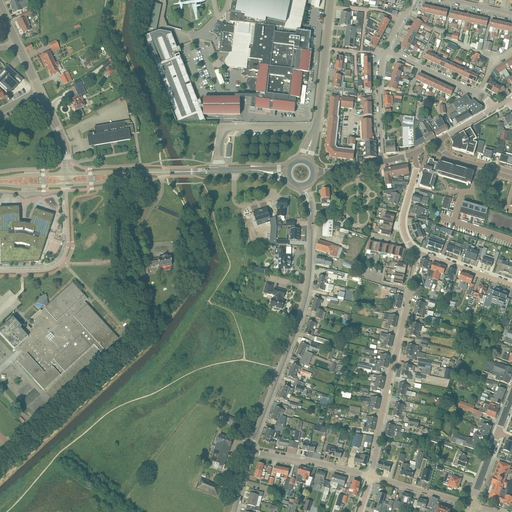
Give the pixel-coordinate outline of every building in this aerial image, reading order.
[(18,0),(14,1),(10,3),(14,13),(22,10),(20,7),(28,4),(26,0),(21,0),(18,1),(18,0)] [(187,0),(183,1),(182,0),(179,0),(180,1),(175,2),(175,4),(180,3),(182,8),(183,8),(183,3),(193,3),(197,18),(198,18),(198,2),(203,0),(187,0)] [(218,32),(218,33),(221,34),(219,52),(230,53),(229,55),(226,60),(225,61),(225,62),(225,63),(226,64),(226,65),(227,66),(228,67),(229,67),(244,69),(244,71),(249,77),(250,77),(249,80),(247,80),(247,84),(249,87),(250,90),(250,93),(252,93),(250,107),(254,107),(256,108),(256,109),(263,110),(270,110),(270,109),(271,110),(273,110),(273,111),(295,113),(295,112),(295,105),(294,105),(294,103),(294,102),(295,100),(295,98),(299,98),(300,89),(300,81),(302,82),(303,82),(307,82),(308,73),(310,52),(309,52),(310,47),(311,32),(300,31),(301,25),(306,0),(239,0),(238,4),(233,3),(232,7),(231,14),(229,22),(235,23),(235,26),(228,25),(223,21),(223,22),(225,23),(223,25),(222,24),(218,33),(218,32)] [(395,0),(389,0),(388,4),(387,12),(392,15),(394,4),(395,4),(395,0)] [(161,5),(150,3),(145,27),(156,30),(161,5)] [(436,8),(429,6),(428,14),(424,21),(426,22),(430,14),(434,15),(436,8)] [(448,11),(442,9),(440,16),(439,21),(438,25),(440,25),(441,26),(443,17),(446,18),(448,11)] [(457,13),(454,28),(457,29),(457,25),(458,20),(462,21),(463,14),(457,13)] [(468,23),(467,27),(466,31),(469,32),(471,23),(474,24),(476,17),(470,15),(468,23)] [(22,19),(17,21),(20,28),(21,27),(23,33),(30,30),(28,26),(30,25),(27,17),(25,18),(22,19)] [(381,24),(387,27),(390,21),(384,18),(381,24)] [(478,34),(479,34),(481,34),(483,29),(486,30),(487,27),(488,19),(482,18),(478,34)] [(347,27),(349,27),(349,20),(341,19),(341,26),(347,26),(347,27)] [(413,25),(419,28),(421,25),(431,31),(433,28),(416,19),(413,25)] [(498,22),(494,37),(497,38),(499,29),(502,30),(504,23),(498,22)] [(384,32),(378,29),(375,28),(368,24),(366,27),(373,30),(377,32),(375,35),(381,38),(384,32)] [(378,29),(384,32),(387,27),(381,24),(378,29)] [(413,25),(410,30),(416,34),(419,28),(413,25)] [(356,28),(349,27),(347,27),(345,47),(353,48),(356,28)] [(416,34),(410,30),(407,36),(414,39),(415,37),(418,39),(420,38),(423,40),(424,38),(420,36),(416,34)] [(365,34),(364,36),(378,43),(381,38),(375,35),(374,38),(370,36),(371,36),(368,34),(368,35),(365,34)] [(378,43),(364,36),(364,39),(371,43),(369,46),(375,49),(378,43)] [(404,41),(411,45),(415,47),(418,49),(419,47),(416,45),(416,44),(417,41),(414,39),(407,36),(404,41)] [(59,47),(55,40),(48,43),(52,50),(59,47)] [(415,47),(411,45),(404,41),(401,47),(408,51),(409,47),(413,49),(415,47)] [(493,43),(487,42),(486,42),(485,50),(491,51),(493,43)] [(449,43),(449,44),(447,48),(455,51),(457,46),(449,43)] [(424,59),(432,62),(435,56),(431,54),(433,49),(430,48),(428,52),(427,52),(424,59)] [(432,62),(439,65),(442,59),(443,57),(445,53),(441,51),(439,54),(440,55),(438,57),(435,56),(432,62)] [(55,63),(50,52),(42,55),(43,59),(42,59),(46,68),(47,67),(55,63)] [(480,55),(475,53),(471,62),(476,64),(480,55)] [(336,63),(344,63),(345,57),(350,58),(350,62),(353,63),(353,57),(350,57),(351,55),(340,54),(340,57),(337,56),(336,63)] [(98,60),(95,55),(88,60),(91,64),(98,60)] [(449,62),(442,59),(439,65),(446,69),(449,62)] [(108,61),(102,65),(105,69),(111,65),(108,61)] [(58,62),(55,63),(47,67),(51,76),(59,72),(59,71),(62,70),(60,65),(58,62)] [(449,62),(446,69),(454,72),(457,66),(449,62)] [(195,92),(185,63),(180,65),(191,94),(195,92)] [(394,70),(401,72),(402,69),(406,70),(407,67),(396,64),(394,70)] [(464,69),(461,76),(468,79),(473,70),(474,66),(471,64),(469,68),(465,66),(464,69)] [(8,66),(0,74),(0,85),(9,94),(13,91),(24,80),(8,66)] [(454,72),(461,76),(464,69),(457,66),(454,72)] [(220,85),(225,83),(220,69),(216,71),(220,85)] [(408,81),(408,80),(409,78),(400,75),(401,72),(394,70),(392,76),(408,81)] [(480,73),(473,70),(468,79),(476,82),(480,73)] [(72,81),(68,72),(60,76),(65,84),(72,81)] [(416,80),(422,83),(425,76),(419,74),(416,80)] [(391,82),(398,84),(399,82),(409,84),(410,81),(408,80),(408,81),(392,76),(391,82)] [(431,79),(425,76),(422,83),(418,91),(417,94),(420,96),(422,93),(421,92),(423,88),(425,84),(428,86),(431,79)] [(486,89),(492,92),(496,85),(493,83),(494,81),(489,78),(485,83),(488,85),(486,89)] [(431,79),(428,86),(431,87),(429,91),(426,90),(424,94),(427,96),(428,95),(430,96),(437,82),(431,79)] [(295,100),(294,102),(301,103),(300,104),(305,104),(307,86),(303,86),(302,86),(302,82),(300,81),(300,89),(302,89),(301,101),(295,100)] [(398,84),(391,82),(389,88),(396,90),(400,91),(401,89),(397,88),(398,84)] [(437,82),(430,96),(433,97),(436,90),(439,91),(443,84),(437,82)] [(448,87),(443,84),(439,91),(445,94),(448,87)] [(496,85),(492,92),(497,95),(499,92),(500,93),(505,90),(504,87),(501,85),(499,87),(496,85)] [(82,87),(76,90),(78,95),(76,96),(77,97),(71,100),(74,106),(73,106),(75,111),(85,107),(81,100),(83,100),(81,97),(83,96),(82,94),(85,93),(82,87)] [(448,87),(445,94),(451,96),(454,90),(448,87)] [(393,96),(389,96),(389,92),(384,93),(385,107),(390,107),(389,105),(393,104),(393,96)] [(360,97),(361,103),(372,103),(371,97),(365,97),(365,95),(361,95),(361,97),(360,97)] [(452,103),(457,111),(466,106),(472,116),(483,110),(483,107),(473,99),(471,101),(467,95),(452,103)] [(326,147),(326,149),(332,158),(335,158),(337,158),(347,159),(349,160),(353,160),(354,151),(337,149),(335,146),(338,118),(337,118),(339,101),(339,97),(336,96),(333,96),(331,96),(330,100),(330,102),(329,111),(329,113),(328,118),(329,118),(329,122),(328,124),(327,133),(327,135),(326,145),(326,147)] [(339,97),(339,101),(340,101),(341,101),(341,107),(347,108),(348,98),(342,97),(339,97)] [(348,98),(347,108),(353,109),(354,103),(356,104),(356,99),(354,99),(354,98),(348,98)] [(240,99),(204,99),(204,115),(240,115),(240,108),(240,99)] [(134,104),(127,105),(128,115),(136,113),(134,104)] [(457,111),(450,115),(452,120),(455,119),(458,125),(472,117),(472,116),(466,106),(457,111)] [(508,124),(511,121),(511,114),(511,112),(503,117),(507,125),(508,124)] [(404,116),(403,124),(414,125),(414,122),(414,121),(414,120),(415,118),(404,116)] [(436,125),(431,128),(436,136),(438,137),(448,131),(448,129),(446,125),(445,125),(442,119),(441,119),(440,116),(437,118),(438,121),(435,123),(436,125)] [(418,118),(417,118),(419,122),(414,120),(414,121),(425,142),(426,142),(427,143),(435,138),(432,133),(428,125),(428,124),(426,120),(423,119),(418,118)] [(361,120),(362,141),(363,141),(367,141),(373,140),(373,137),(372,137),(372,134),(373,134),(373,130),(372,130),(372,127),(373,127),(372,123),(371,123),(371,120),(361,120)] [(124,122),(99,126),(94,127),(95,136),(94,136),(93,134),(87,135),(89,147),(93,146),(110,144),(117,142),(130,140),(129,134),(130,134),(134,133),(132,125),(124,126),(124,122)] [(415,148),(425,142),(414,122),(414,125),(414,137),(414,146),(415,148)] [(414,127),(402,128),(403,139),(400,140),(400,147),(403,147),(404,148),(408,148),(408,146),(410,146),(409,138),(414,137),(414,127)] [(471,129),(451,140),(453,144),(453,145),(452,149),(474,155),(477,143),(474,142),(474,141),(477,139),(471,129)] [(500,140),(506,141),(511,142),(511,133),(508,132),(502,131),(500,140)] [(395,140),(385,140),(386,154),(396,153),(396,152),(399,152),(399,148),(399,147),(395,148),(395,140)] [(503,151),(506,141),(500,140),(497,155),(500,156),(500,154),(501,154),(502,151),(503,151)] [(485,150),(484,153),(483,157),(491,160),(493,152),(488,151),(489,147),(486,147),(485,150)] [(499,162),(507,164),(509,157),(505,156),(506,153),(502,152),(502,155),(501,155),(499,162)] [(421,180),(419,187),(421,187),(432,190),(432,188),(432,189),(433,189),(433,190),(434,190),(434,189),(434,188),(434,187),(434,185),(436,179),(437,176),(443,178),(464,184),(466,184),(466,185),(467,185),(467,186),(468,186),(468,185),(468,184),(467,184),(468,183),(471,184),(474,172),(467,170),(464,169),(439,162),(438,164),(434,162),(434,160),(430,159),(427,167),(426,167),(424,167),(423,171),(424,171),(423,171),(423,172),(424,172),(423,175),(422,178),(421,180)] [(407,165),(390,168),(392,177),(395,177),(396,180),(392,180),(393,184),(407,185),(409,181),(403,180),(403,178),(400,178),(400,176),(404,175),(404,177),(409,176),(409,174),(407,165)] [(393,184),(392,180),(392,177),(390,168),(384,169),(385,186),(393,185),(393,184)] [(330,198),(329,194),(329,189),(322,190),(323,195),(322,195),(322,204),(326,203),(326,198),(330,198)] [(394,190),(383,191),(383,194),(391,196),(389,203),(397,205),(400,195),(397,195),(397,193),(398,193),(398,190),(394,190)] [(429,199),(414,194),(412,201),(427,205),(429,199)] [(445,197),(442,208),(448,210),(451,199),(445,197)] [(287,202),(278,201),(278,216),(285,217),(286,208),(287,208),(287,202)] [(463,202),(460,213),(466,215),(470,204),(463,202)] [(470,204),(466,215),(472,217),(476,206),(470,204)] [(412,210),(411,213),(412,214),(418,216),(417,219),(427,221),(428,216),(424,215),(425,209),(423,209),(423,208),(414,206),(413,210),(412,210)] [(476,206),(472,217),(479,219),(482,208),(476,206)] [(54,215),(35,209),(30,224),(19,223),(19,207),(0,207),(0,241),(0,249),(1,263),(39,262),(54,215)] [(270,219),(268,213),(267,208),(254,212),(257,223),(265,221),(266,224),(270,222),(271,222),(270,219)] [(482,208),(479,219),(485,221),(488,209),(482,208)] [(388,215),(385,215),(385,218),(382,218),(381,221),(384,221),(393,223),(395,217),(391,216),(388,215)] [(333,221),(323,220),(323,236),(332,236),(333,221)] [(381,224),(380,227),(392,230),(393,223),(384,221),(383,225),(381,224)] [(412,226),(414,233),(423,229),(420,223),(418,224),(417,223),(412,226)] [(392,230),(380,227),(380,230),(382,231),(381,235),(390,236),(392,230)] [(276,240),(276,245),(289,245),(289,241),(291,241),(299,241),(299,229),(291,229),(290,229),(287,229),(287,240),(286,240),(276,240)] [(423,229),(414,233),(417,240),(425,236),(423,230),(423,229)] [(429,240),(428,245),(435,248),(437,242),(438,239),(434,238),(433,237),(432,237),(431,237),(430,239),(429,240)] [(437,242),(435,248),(442,250),(444,244),(445,240),(438,238),(438,239),(437,242)] [(332,245),(324,242),(319,240),(316,249),(330,253),(332,245)] [(376,243),(369,241),(367,250),(371,251),(370,254),(373,254),(376,243)] [(453,254),(456,243),(450,241),(448,246),(448,245),(446,251),(453,254)] [(382,244),(376,243),(373,254),(376,255),(377,253),(380,253),(382,244)] [(456,243),(453,254),(460,256),(462,250),(463,245),(456,243)] [(389,245),(382,244),(380,253),(380,256),(383,256),(384,254),(387,255),(389,245)] [(465,258),(470,260),(475,247),(472,246),(467,244),(465,250),(468,251),(465,258)] [(396,247),(389,245),(387,255),(387,257),(390,258),(390,255),(394,256),(396,247)] [(279,269),(290,269),(291,255),(286,255),(287,248),(279,247),(279,269)] [(403,248),(396,247),(394,256),(393,258),(396,259),(397,257),(401,257),(401,256),(401,254),(402,252),(402,250),(403,248)] [(470,260),(476,262),(478,254),(481,255),(483,249),(478,248),(475,247),(470,260)] [(481,264),(486,266),(490,254),(483,252),(481,257),(483,258),(481,264)] [(490,254),(486,266),(491,268),(493,262),(496,263),(498,257),(490,254)] [(326,258),(318,256),(317,256),(316,263),(331,266),(332,260),(326,259),(326,258)] [(172,263),(171,262),(170,257),(167,257),(161,257),(161,258),(150,260),(151,266),(159,264),(159,268),(172,266),(171,265),(172,264),(172,263)] [(500,271),(506,273),(509,264),(503,262),(504,258),(500,257),(498,264),(502,265),(500,271)] [(428,272),(429,269),(432,262),(428,261),(421,259),(420,268),(423,268),(422,273),(425,274),(425,272),(428,272)] [(402,264),(399,263),(398,263),(397,267),(395,266),(394,269),(405,272),(407,265),(404,264),(402,264)] [(424,287),(431,289),(434,279),(435,279),(440,265),(434,263),(431,270),(429,269),(428,272),(427,277),(424,287)] [(446,267),(440,265),(435,279),(434,279),(431,289),(434,290),(437,283),(439,284),(436,291),(439,292),(443,282),(438,280),(440,274),(443,274),(446,267)] [(137,268),(134,269),(135,277),(138,277),(145,276),(144,269),(142,269),(142,268),(137,268)] [(456,270),(449,268),(446,279),(448,280),(447,283),(448,283),(445,291),(451,293),(454,284),(451,283),(456,270)] [(328,270),(329,271),(328,274),(338,276),(344,278),(347,278),(348,274),(328,269),(328,270)] [(405,272),(394,269),(393,273),(396,273),(395,277),(404,278),(405,272)] [(462,289),(468,274),(461,272),(459,280),(462,281),(461,284),(460,284),(459,288),(461,289),(462,289)] [(326,275),(320,274),(318,283),(325,284),(325,283),(327,284),(328,278),(337,279),(338,276),(328,274),(328,273),(326,275)] [(474,277),(468,274),(462,289),(461,289),(461,291),(464,292),(465,290),(466,290),(467,286),(466,286),(467,283),(471,284),(474,277)] [(404,278),(395,277),(393,276),(392,279),(394,280),(393,283),(403,285),(404,278)] [(87,299),(72,282),(49,304),(48,303),(46,294),(46,295),(43,296),(40,298),(38,300),(37,303),(36,303),(45,306),(46,307),(41,311),(40,309),(31,318),(35,322),(32,325),(35,328),(32,330),(28,326),(24,330),(13,318),(0,329),(0,334),(16,351),(20,347),(24,351),(15,360),(44,391),(94,345),(102,353),(118,338),(85,302),(87,299)] [(266,283),(264,293),(271,295),(271,294),(273,295),(275,296),(274,299),(272,299),(272,301),(271,300),(270,304),(271,304),(270,306),(282,309),(284,301),(282,301),(282,297),(284,298),(285,291),(274,288),(274,292),(271,291),(273,285),(266,283)] [(325,284),(318,283),(317,289),(327,292),(329,284),(327,284),(325,283),(325,284)] [(485,295),(487,287),(487,286),(485,285),(485,286),(480,285),(478,291),(476,291),(474,297),(481,299),(479,304),(483,306),(486,297),(483,295),(483,294),(485,295)] [(423,288),(423,287),(418,286),(415,295),(420,297),(423,288)] [(483,306),(483,307),(487,308),(488,305),(489,306),(492,299),(498,301),(501,291),(495,288),(493,293),(488,291),(486,297),(483,306)] [(501,291),(498,301),(503,302),(500,309),(502,310),(501,313),(505,314),(510,299),(507,298),(508,293),(506,292),(503,290),(502,291),(501,291)] [(388,300),(392,301),(401,303),(402,296),(389,293),(388,300)] [(315,299),(313,305),(319,307),(320,303),(322,303),(323,301),(315,299)] [(399,309),(401,303),(392,301),(392,305),(390,305),(389,309),(393,310),(393,307),(399,309)] [(417,301),(415,308),(424,310),(425,306),(427,306),(427,304),(417,301)] [(319,307),(313,305),(311,312),(317,313),(316,318),(324,320),(326,313),(323,312),(324,311),(319,310),(319,307)] [(424,310),(415,308),(414,314),(417,314),(416,317),(424,319),(426,311),(424,310)] [(388,321),(396,323),(398,316),(386,314),(384,320),(388,321)] [(447,321),(444,321),(438,319),(429,317),(428,322),(443,325),(446,326),(447,321)] [(309,321),(306,327),(313,329),(314,325),(316,326),(317,323),(309,321)] [(411,330),(419,332),(425,333),(426,329),(424,328),(424,327),(422,327),(423,325),(412,323),(411,330)] [(312,331),(313,329),(306,327),(304,334),(312,336),(314,331),(312,331)] [(418,336),(419,332),(411,330),(410,335),(416,337),(415,339),(419,340),(420,336),(418,336)] [(380,333),(379,339),(384,340),(393,342),(394,336),(380,333)] [(330,341),(315,337),(314,342),(328,346),(330,341)] [(385,346),(391,347),(393,342),(384,340),(384,344),(381,344),(381,348),(385,348),(385,346)] [(322,345),(312,341),(310,346),(320,350),(321,346),(322,345)] [(301,343),(299,349),(305,351),(306,348),(308,348),(309,346),(301,343)] [(407,350),(420,353),(421,349),(418,348),(418,346),(408,344),(407,350)] [(305,351),(299,349),(296,355),(304,358),(307,359),(309,354),(304,353),(305,351)] [(420,353),(407,350),(405,356),(412,357),(411,359),(415,360),(416,358),(418,358),(424,359),(425,354),(420,353)] [(511,352),(510,351),(508,356),(504,354),(502,359),(511,363),(511,352)] [(380,361),(388,363),(390,356),(379,354),(379,356),(381,356),(380,361)] [(387,368),(388,363),(380,361),(378,360),(378,361),(370,359),(369,363),(377,365),(376,369),(380,370),(381,367),(387,368)] [(511,369),(487,360),(484,367),(511,377),(511,373),(511,369)] [(290,370),(296,373),(298,369),(300,370),(301,367),(293,364),(290,370)] [(402,370),(411,372),(413,372),(414,366),(404,364),(402,370)] [(431,366),(418,364),(417,367),(426,369),(425,375),(430,376),(431,370),(431,366)] [(508,384),(511,377),(484,367),(483,371),(501,378),(500,381),(508,384)] [(364,372),(363,373),(375,375),(374,378),(369,376),(368,381),(375,383),(384,384),(385,377),(379,376),(380,372),(376,371),(372,371),(364,369),(364,372)] [(446,369),(444,378),(450,380),(452,370),(446,369)] [(295,376),(296,373),(290,370),(288,377),(296,380),(297,377),(295,376)] [(410,376),(411,372),(402,370),(401,375),(407,376),(407,379),(411,380),(412,376),(410,376)] [(372,386),(372,390),(376,391),(376,389),(382,390),(384,384),(375,383),(375,387),(372,386)] [(282,392),(288,394),(289,391),(291,391),(292,389),(284,385),(282,392)] [(306,388),(297,385),(295,390),(304,393),(306,388)] [(496,391),(494,395),(498,396),(498,397),(502,399),(506,390),(499,388),(498,392),(496,391)] [(407,399),(408,396),(406,395),(407,391),(399,389),(397,395),(403,396),(403,398),(407,399)] [(286,398),(288,394),(282,392),(279,398),(287,401),(288,398),(286,398)] [(322,394),(320,401),(322,401),(321,404),(327,406),(330,397),(322,394)] [(500,405),(502,399),(498,397),(498,396),(494,395),(494,396),(489,395),(487,400),(500,405)] [(459,404),(458,407),(472,412),(473,410),(475,406),(460,401),(459,404)] [(378,410),(379,404),(371,402),(370,407),(368,406),(367,410),(372,411),(372,409),(378,410)] [(394,409),(403,411),(403,408),(405,408),(406,405),(396,403),(394,409)] [(481,408),(479,412),(487,415),(495,418),(497,414),(499,409),(498,409),(499,406),(491,403),(490,406),(485,404),(484,408),(484,409),(481,408)] [(276,407),(273,413),(279,415),(280,415),(281,412),(284,413),(285,410),(276,407)] [(401,416),(403,411),(394,409),(393,416),(399,417),(398,419),(403,420),(403,417),(401,416)] [(273,413),(271,419),(276,421),(277,422),(279,423),(277,427),(284,428),(286,417),(282,416),(280,415),(279,415),(273,413)] [(237,419),(224,414),(222,421),(235,426),(237,419)] [(368,419),(367,423),(375,425),(377,418),(366,416),(365,419),(368,419)] [(482,419),(479,426),(482,427),(481,431),(489,434),(492,427),(483,424),(485,420),(482,419)] [(361,422),(360,427),(364,428),(363,431),(367,432),(368,430),(374,431),(375,425),(367,423),(367,424),(361,422)] [(386,430),(394,432),(400,433),(401,429),(395,427),(395,426),(387,424),(386,430)] [(267,428),(265,435),(272,437),(277,439),(279,433),(278,433),(276,432),(274,431),(272,430),(267,428)] [(454,433),(451,442),(469,448),(474,450),(475,445),(479,438),(486,441),(489,434),(481,431),(479,430),(478,430),(475,429),(472,435),(475,437),(474,440),(454,433)] [(211,448),(214,449),(228,454),(230,447),(233,439),(219,434),(215,446),(212,445),(211,448)] [(265,435),(263,441),(266,442),(266,443),(267,444),(268,444),(269,443),(270,443),(275,444),(276,441),(271,440),(272,437),(265,435)] [(361,442),(361,441),(361,440),(361,439),(362,438),(362,437),(360,436),(359,436),(357,436),(355,435),(354,435),(351,447),(358,449),(359,449),(359,448),(361,442)] [(280,440),(279,445),(287,447),(294,448),(295,442),(289,441),(288,441),(280,440)] [(310,444),(308,451),(315,452),(316,444),(312,443),(312,444),(310,444)] [(327,446),(325,452),(329,453),(328,455),(335,457),(337,450),(335,449),(335,448),(331,447),(327,446)] [(425,449),(420,448),(416,461),(421,463),(425,449)] [(228,454),(214,449),(210,461),(224,466),(228,454)] [(337,450),(335,457),(341,458),(343,450),(339,449),(338,450),(337,450)] [(362,458),(360,464),(366,465),(368,457),(370,451),(367,450),(366,453),(362,452),(361,455),(361,458),(362,458)] [(354,462),(360,464),(362,458),(361,458),(361,455),(356,454),(354,462)] [(460,458),(457,456),(455,463),(457,464),(465,468),(468,460),(465,459),(466,456),(462,454),(460,458)] [(423,459),(418,478),(421,479),(421,481),(428,482),(431,471),(425,469),(424,469),(425,468),(425,467),(422,466),(423,463),(426,464),(426,460),(427,461),(428,461),(428,460),(423,459)] [(377,468),(383,470),(385,463),(383,462),(384,461),(379,460),(377,468)] [(387,464),(385,463),(383,470),(389,472),(392,463),(388,462),(387,464)] [(492,481),(503,485),(508,486),(509,483),(505,481),(507,475),(510,476),(511,471),(511,469),(509,469),(510,466),(499,462),(492,481)] [(258,463),(256,470),(262,472),(263,468),(266,468),(267,465),(264,465),(264,464),(258,463)] [(400,475),(406,476),(410,464),(406,464),(406,465),(403,464),(400,475)] [(410,464),(406,476),(412,478),(416,466),(410,464)] [(281,474),(282,468),(275,466),(273,473),(274,473),(273,476),(276,477),(277,473),(281,474)] [(298,474),(296,480),(300,481),(299,482),(302,483),(302,481),(305,468),(300,466),(298,471),(298,474)] [(289,470),(282,468),(281,474),(285,475),(284,478),(287,479),(288,476),(289,470)] [(302,483),(301,483),(305,484),(306,484),(306,485),(310,486),(313,478),(309,477),(310,474),(311,469),(305,468),(302,481),(302,483)] [(456,473),(445,469),(444,473),(452,476),(450,479),(446,478),(444,484),(448,485),(448,486),(449,486),(448,488),(451,489),(452,487),(457,489),(458,489),(460,488),(459,486),(461,480),(458,479),(458,478),(455,477),(456,473)] [(262,472),(256,470),(254,478),(261,479),(264,479),(264,476),(261,476),(262,472)] [(317,471),(316,476),(315,479),(318,479),(316,485),(321,486),(323,481),(324,481),(326,473),(317,471)] [(331,482),(331,485),(333,486),(333,488),(336,489),(338,484),(340,477),(333,475),(331,482)] [(336,489),(336,490),(340,491),(341,488),(343,489),(344,486),(345,484),(346,479),(340,477),(338,484),(336,489)] [(210,481),(202,478),(198,489),(217,496),(221,485),(216,484),(209,482),(210,481)] [(352,485),(350,484),(349,489),(354,490),(353,495),(357,496),(358,492),(359,492),(360,488),(359,487),(360,483),(353,481),(352,485)] [(503,485),(492,481),(491,485),(494,486),(489,497),(503,503),(506,504),(509,496),(511,491),(506,488),(505,491),(502,489),(503,485)] [(251,494),(249,499),(257,501),(258,497),(262,498),(263,493),(260,492),(251,490),(250,494),(251,494)] [(376,502),(386,506),(392,508),(394,501),(390,500),(389,503),(383,501),(385,495),(379,493),(376,502)] [(413,506),(415,500),(411,499),(412,496),(403,493),(400,503),(397,502),(395,509),(400,510),(401,507),(404,507),(405,504),(407,504),(407,501),(410,502),(409,505),(413,506)] [(438,500),(432,497),(428,508),(432,509),(431,510),(430,510),(427,509),(426,511),(435,511),(438,506),(439,506),(439,505),(438,504),(439,503),(438,502),(438,500)] [(296,498),(290,511),(302,511),(303,510),(301,510),(300,511),(295,511),(298,505),(297,505),(299,500),(296,498)] [(415,500),(413,506),(416,507),(417,507),(425,509),(427,501),(419,498),(418,501),(415,500)] [(257,501),(249,499),(248,505),(247,505),(247,506),(250,507),(249,509),(258,511),(260,511),(261,507),(256,506),(257,501)] [(303,510),(309,511),(313,502),(306,500),(303,510)] [(378,511),(383,511),(386,506),(376,502),(373,510),(378,511)]
